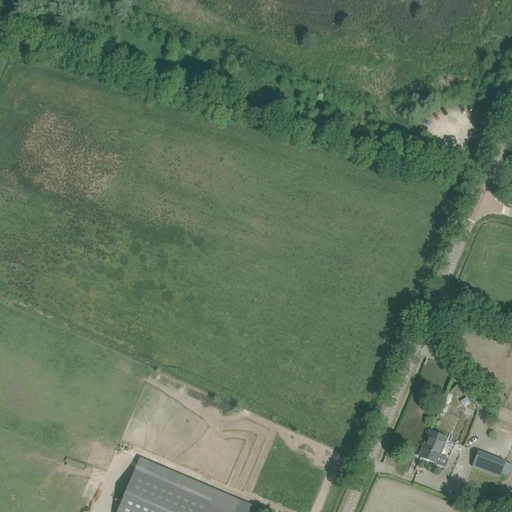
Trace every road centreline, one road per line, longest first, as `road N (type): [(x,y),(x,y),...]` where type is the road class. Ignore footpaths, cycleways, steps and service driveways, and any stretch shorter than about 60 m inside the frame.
road 1 (track): [(485,182),(0,32)]
road 2 (tertiary): [(348,511),(477,201)]
